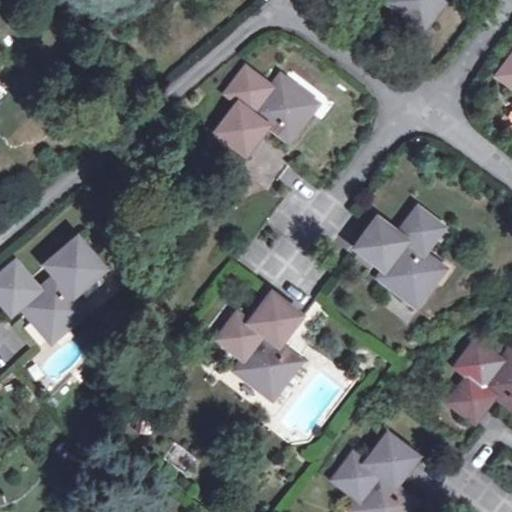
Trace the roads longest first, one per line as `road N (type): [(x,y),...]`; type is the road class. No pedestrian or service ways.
road 1 (residential): [(290,7),(0,236)]
road 2 (residential): [(430,110),(290,7)]
road 3 (residential): [(335,200),(385,138),(430,110)]
